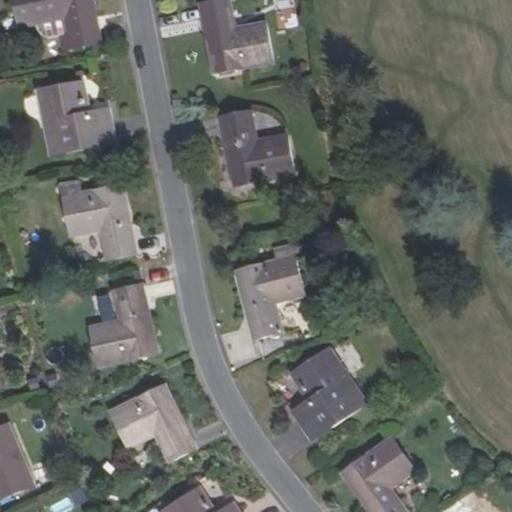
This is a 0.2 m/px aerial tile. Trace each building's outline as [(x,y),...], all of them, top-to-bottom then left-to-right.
[(89,0),(17,0),(22,26),(38,24),(68,18),(71,35),(63,36),(65,50),(102,43),(99,27),(94,28),(89,0)] [(89,0),(94,28),(99,27),(93,0),(89,0)] [(215,0),(201,3),(204,19),(232,14),(229,0),(215,0)] [(235,27),(232,14),(204,19),(214,72),(219,72),(212,32),(235,27)] [(71,35),(68,18),(38,24),(40,28),(43,33),(48,38),(49,38),(56,38),(63,36),(71,35)] [(266,22),(235,27),(212,32),(219,72),(274,61),(266,22)] [(103,79),(38,91),(50,157),(90,150),(87,136),(93,135),(90,117),(109,113),(103,79)] [(222,116),(225,133),(253,128),(250,111),(222,116)] [(256,141),(253,128),(225,133),(234,186),(240,185),(233,146),(256,141)] [(93,135),(87,136),(90,150),(95,149),(93,135)] [(287,136),(256,141),(233,146),(240,185),(294,175),(287,136)] [(80,182),(61,185),(70,236),(102,230),(108,261),(136,255),(133,239),(128,239),(118,187),(83,194),(80,182)] [(118,187),(128,239),(133,239),(124,186),(118,187)] [(240,266),(253,319),(249,320),(252,335),(281,328),(273,297),(304,290),(292,242),(274,247),(276,257),(240,266)] [(249,320),(253,319),(240,266),(236,267),(249,320)] [(144,284),(116,290),(122,320),(92,326),(99,365),(155,354),(144,301),(148,300),(144,284)] [(148,300),(144,301),(155,354),(159,353),(148,300)] [(308,400),(293,410),(310,438),(366,404),(331,347),(296,368),(304,383),(300,385),(308,400)] [(291,371),(300,385),(304,383),(296,368),(291,371)] [(166,386),(140,399),(154,425),(126,440),(143,475),(193,451),(170,403),(173,401),(166,386)] [(173,401),(170,403),(193,451),(197,449),(173,401)] [(0,502),(37,488),(13,426),(0,431),(0,502)] [(345,468),(374,511),(404,511),(387,487),(413,469),(392,438),(345,468)] [(369,511),(374,511),(345,468),(342,471),(369,511)] [(216,478),(160,511),(225,511),(233,507),(216,478)]
